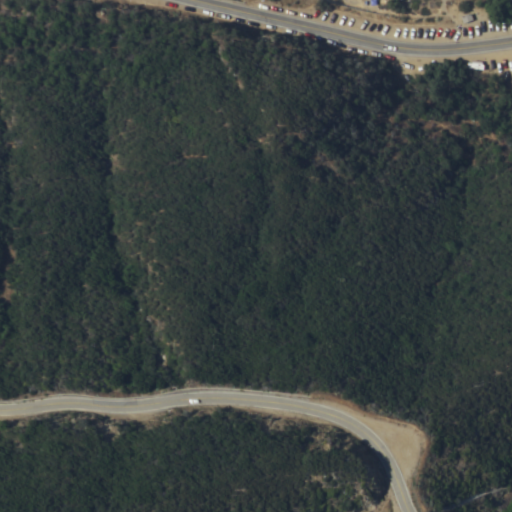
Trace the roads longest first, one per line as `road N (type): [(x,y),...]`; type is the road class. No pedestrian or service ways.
road 1 (residential): [(409,511),(373,448),(322,415),(195,397),(0,403)]
road 2 (tertiary): [(198,0),(399,48),(511,41)]
